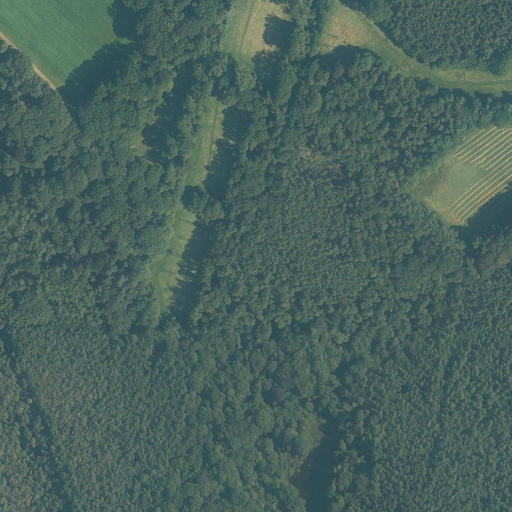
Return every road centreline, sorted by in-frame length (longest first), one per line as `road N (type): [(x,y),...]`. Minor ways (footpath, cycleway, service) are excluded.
road 1 (track): [(315,0),(211,342)]
road 2 (track): [(468,263),(432,511)]
